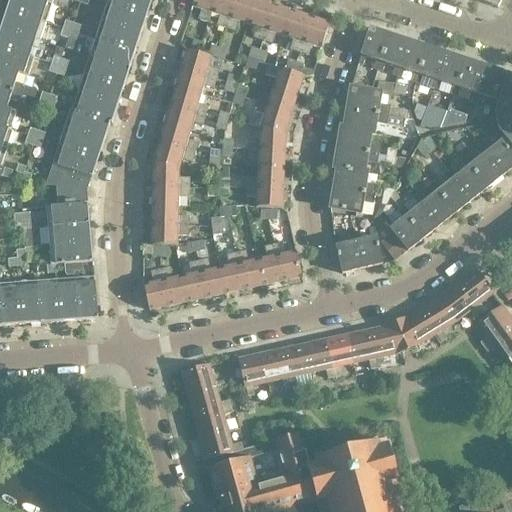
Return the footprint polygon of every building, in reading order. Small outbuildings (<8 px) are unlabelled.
[(52,5),(36,0),(9,0),(6,10),(46,23),(52,5)] [(147,16),(152,0),(108,0),(107,4),(147,16)] [(194,0),(192,8),(196,9),(201,11),(197,20),(208,24),(211,14),(215,0),(194,0)] [(215,0),(211,14),(219,17),(220,17),(216,27),(226,30),(236,0),(215,0)] [(236,0),(226,30),(235,32),(238,23),(248,26),(256,0),(255,0),(236,0)] [(256,0),(248,26),(256,29),(253,39),(263,42),(275,6),(256,0)] [(473,0),(498,8),(501,0),(473,0)] [(107,4),(101,22),(141,34),(147,16),(107,4)] [(275,6),(263,42),(272,44),(274,35),(285,38),(293,12),(275,6)] [(46,23),(6,10),(0,27),(0,28),(40,41),(46,23)] [(293,12),(285,38),(292,41),(289,50),(299,54),(302,44),(311,18),(293,12)] [(302,44),(299,54),(308,56),(311,47),(316,49),(317,48),(321,49),(329,24),(311,18),(302,44)] [(74,21),(66,19),(63,26),(71,29),(74,21)] [(81,24),(74,21),(71,29),(79,32),(81,24)] [(101,22),(95,40),(135,52),(141,34),(101,22)] [(71,29),(63,26),(61,34),(68,37),(71,29)] [(0,48),(34,59),(40,41),(0,28),(0,48)] [(79,32),(71,29),(68,37),(76,39),(79,32)] [(369,29),(360,57),(358,64),(362,66),(365,58),(375,62),(373,70),(377,71),(380,63),(390,36),(369,29)] [(390,36),(380,63),(377,71),(382,73),(385,65),(394,68),(392,76),(396,77),(399,69),(408,42),(390,36)] [(72,50),(76,39),(68,37),(68,38),(64,48),(72,50)] [(95,40),(89,58),(129,70),(135,52),(95,40)] [(204,43),(194,40),(191,48),(202,51),(204,43)] [(408,42),(399,69),(396,77),(400,79),(403,71),(413,74),(411,82),(415,83),(418,76),(427,48),(408,42)] [(218,57),(221,47),(212,45),(210,55),(218,57)] [(53,55),(61,57),(64,48),(56,46),(53,55)] [(226,59),(229,50),(221,47),(218,57),(226,59)] [(34,59),(0,48),(0,68),(28,77),(34,59)] [(258,60),(261,51),(253,48),(250,58),(258,60)] [(427,48),(418,76),(415,83),(420,85),(422,77),(432,80),(430,88),(434,90),(437,82),(446,54),(427,48)] [(266,63),(269,53),(261,51),(258,60),(266,63)] [(186,52),(181,70),(216,80),(219,71),(209,68),(211,58),(191,53),(186,52)] [(446,54),(437,82),(434,90),(439,91),(442,83),(452,87),(449,94),(453,96),(456,88),(465,61),(446,54)] [(61,58),(54,55),(51,63),(59,65),(61,58)] [(69,60),(61,58),(59,65),(66,68),(69,60)] [(89,58),(83,76),(123,88),(129,70),(89,58)] [(260,62),(250,59),(247,67),(258,71),(260,62)] [(465,61),(456,88),(453,96),(458,98),(460,90),(471,93),(468,101),(472,102),(475,95),(484,67),(465,61)] [(290,67),(289,73),(299,76),(302,66),(292,62),(290,67)] [(59,65),(51,63),(49,70),(56,73),(59,65)] [(66,68),(59,65),(56,73),(64,76),(66,68)] [(275,79),(272,88),(297,96),(303,78),(299,76),(289,73),(284,71),(268,66),(265,75),(275,79)] [(484,67),(475,95),(472,102),(477,104),(480,96),(489,99),(486,106),(491,108),(493,101),(494,101),(502,77),(503,73),(484,67)] [(15,83),(18,74),(0,68),(0,88),(21,95),(24,86),(15,83)] [(181,70),(175,88),(201,96),(203,87),(213,89),(216,80),(181,70)] [(494,112),(496,127),(497,129),(511,148),(511,76),(506,74),(494,112)] [(240,77),(230,75),(228,83),(238,85),(240,77)] [(83,76),(77,94),(117,106),(123,88),(83,76)] [(391,93),(392,83),(376,81),(375,91),(391,93)] [(238,85),(228,83),(226,91),(236,94),(238,85)] [(405,86),(393,85),(391,93),(403,95),(405,86)] [(36,90),(24,86),(21,95),(32,98),(34,99),(36,90)] [(249,90),(239,87),(236,95),(246,98),(249,90)] [(19,103),(21,95),(0,88),(0,108),(6,110),(10,100),(19,103)] [(201,96),(175,88),(170,106),(205,117),(208,108),(198,105),(201,96)] [(259,93),(256,103),(291,114),(297,96),(272,88),(269,96),(259,93)] [(389,107),(380,106),(382,93),(355,88),(355,91),(349,90),(345,110),(388,117),(389,107)] [(50,94),(42,91),(40,99),(47,102),(50,94)] [(57,97),(50,94),(47,102),(55,104),(57,97)] [(70,111),(112,124),(117,106),(77,94),(72,111),(70,111)] [(246,98),(236,95),(234,103),(244,106),(246,98)] [(47,102),(40,99),(37,106),(45,109),(47,102)] [(55,104),(47,102),(45,109),(52,112),(55,104)] [(291,114),(256,103),(253,112),(263,116),(259,129),(285,131),(291,114)] [(420,121),(425,108),(416,104),(413,112),(416,119),(420,121)] [(203,126),(205,117),(170,106),(164,125),(190,133),(192,123),(203,126)] [(16,113),(6,110),(0,108),(0,128),(10,132),(16,113)] [(411,120),(408,110),(398,109),(397,118),(411,120)] [(345,110),(342,127),(360,129),(385,133),(386,128),(386,126),(414,129),(411,120),(397,118),(388,117),(345,110)] [(70,111),(64,129),(104,141),(109,125),(111,125),(112,124),(70,111)] [(465,123),(468,114),(457,111),(453,124),(457,126),(465,123)] [(231,115),(222,112),(219,120),(229,123),(231,115)] [(444,120),(433,116),(429,125),(440,129),(444,120)] [(229,123),(219,120),(217,128),(227,131),(229,123)] [(187,141),(190,133),(164,125),(159,143),(194,154),(197,144),(187,141)] [(37,129),(30,126),(27,134),(35,136),(37,129)] [(339,126),(335,149),(368,154),(378,156),(380,146),(370,145),(371,137),(374,138),(385,138),(385,133),(360,129),(342,127),(339,126)] [(12,132),(0,128),(0,147),(2,148),(6,150),(12,132)] [(45,131),(37,129),(35,136),(42,139),(45,131)] [(64,129),(58,147),(98,159),(104,141),(64,129)] [(248,140),(247,150),(284,152),(285,131),(259,129),(258,140),(248,140)] [(35,136),(27,134),(24,141),(32,144),(35,136)] [(480,147),(485,153),(503,176),(511,169),(511,154),(501,141),(495,134),(491,138),(497,144),(488,151),(483,144),(480,147)] [(460,142),(454,147),(464,159),(470,166),(488,189),(503,176),(485,153),(480,147),(471,135),(467,138),(481,157),(473,163),(468,157),(470,155),(460,142)] [(42,139),(35,136),(32,144),(40,146),(42,139)] [(428,138),(422,142),(431,152),(436,147),(428,138)] [(235,141),(225,139),(224,148),(234,149),(235,141)] [(431,152),(421,141),(416,148),(425,158),(431,152)] [(159,143),(151,168),(179,169),(182,160),(192,163),(194,154),(159,143)] [(58,147),(52,165),(90,178),(90,177),(92,177),(98,159),(58,147)] [(234,149),(224,148),(223,156),(233,157),(234,149)] [(37,158),(39,151),(33,149),(30,156),(37,158)] [(335,149),(332,169),(368,174),(368,172),(366,171),(367,163),(377,165),(378,156),(368,154),(335,149)] [(386,157),(396,158),(397,151),(387,149),(386,157)] [(222,151),(212,150),(211,158),(221,160),(222,151)] [(284,152),(247,150),(247,160),(257,160),(257,170),(284,171),(284,152)] [(386,157),(385,166),(401,168),(402,159),(396,158),(386,157)] [(221,160),(211,158),(210,167),(220,168),(221,160)] [(465,169),(457,176),(454,178),(472,201),(488,189),(470,166),(464,159),(460,163),(465,169)] [(25,166),(18,164),(15,171),(23,173),(25,166)] [(90,178),(52,165),(46,186),(56,187),(86,191),(90,178)] [(13,170),(5,168),(3,176),(11,178),(13,170)] [(151,168),(151,188),(189,188),(189,179),(179,178),(179,169),(151,168)] [(368,174),(332,169),(330,179),(334,179),(332,189),(365,194),(374,196),(376,186),(366,185),(368,174)] [(246,178),(245,188),(283,190),(284,171),(257,170),(256,179),(246,178)] [(32,174),(24,172),(22,180),(29,182),(32,174)] [(432,184),(438,191),(456,214),(472,201),(454,178),(449,172),(445,175),(449,182),(441,189),(435,182),(432,184)] [(417,197),(422,204),(440,227),(456,214),(438,191),(432,184),(425,177),(422,180),(429,188),(434,194),(425,201),(420,194),(417,197)] [(210,178),(210,187),(220,187),(220,179),(210,178)] [(231,179),(221,179),(221,187),(231,188),(231,179)] [(401,209),(406,216),(424,239),(440,227),(422,204),(408,186),(404,189),(418,207),(409,214),(393,192),(390,199),(399,211),(401,209)] [(86,191),(56,187),(57,207),(87,205),(86,191)] [(219,195),(220,187),(210,187),(209,195),(219,195)] [(231,188),(221,187),(220,196),(230,196),(231,188)] [(151,188),(151,207),(178,208),(179,198),(189,198),(189,188),(151,188)] [(283,190),(245,188),(245,198),(255,198),(255,209),(260,209),(277,209),(277,208),(282,208),(283,190)] [(332,189),(329,209),(334,210),(334,212),(361,216),(361,215),(371,216),(373,205),(374,196),(365,194),(332,189)] [(390,198),(394,191),(384,189),(382,197),(390,198)] [(390,198),(382,197),(381,205),(373,221),(378,222),(390,198)] [(45,208),(46,218),(47,227),(89,224),(87,205),(57,207),(45,208)] [(220,206),(221,215),(235,214),(235,205),(220,206)] [(151,207),(150,226),(188,227),(188,217),(178,217),(178,208),(151,207)] [(269,210),(260,209),(260,221),(268,221),(269,210)] [(385,223),(390,229),(389,230),(402,246),(407,252),(408,251),(408,252),(424,239),(406,216),(401,209),(400,210),(397,213),(402,219),(393,226),(388,220),(385,223)] [(277,210),(269,210),(268,221),(276,221),(277,210)] [(30,211),(22,212),(23,220),(31,219),(30,211)] [(22,212),(14,213),(15,221),(23,220),(22,212)] [(223,215),(213,216),(214,225),(224,224),(223,215)] [(31,219),(23,220),(24,228),(32,227),(31,219)] [(23,220),(15,221),(16,229),(24,228),(23,220)] [(353,234),(355,242),(362,270),(382,266),(382,265),(381,258),(376,237),(375,237),(374,230),(378,230),(379,222),(378,222),(367,220),(369,230),(370,238),(360,241),(358,233),(353,234)] [(89,224),(47,227),(47,228),(49,246),(90,243),(89,224)] [(224,224),(214,225),(214,233),(224,232),(224,224)] [(160,246),(169,246),(178,246),(178,237),(188,237),(188,227),(150,226),(150,246),(160,246)] [(334,238),(335,247),(342,275),(362,270),(355,242),(353,234),(349,235),(351,243),(340,245),(338,237),(334,238)] [(202,251),(200,242),(192,243),(194,252),(202,251)] [(90,243),(49,246),(50,265),(64,265),(92,262),(90,243)] [(194,252),(192,243),(184,244),(186,253),(194,252)] [(283,243),(273,246),(281,282),(301,277),(295,251),(285,254),(283,243)] [(169,258),(169,246),(160,246),(150,246),(144,249),(143,249),(143,257),(151,257),(151,258),(169,258)] [(266,258),(257,260),(262,286),(281,282),(273,246),(264,248),(266,258)] [(402,246),(381,258),(382,265),(395,262),(407,252),(402,246)] [(33,248),(25,249),(26,257),(34,256),(33,248)] [(25,249),(17,250),(18,258),(26,257),(25,249)] [(245,252),(235,254),(243,290),(262,286),(257,260),(247,262),(245,252)] [(228,266),(219,268),(224,294),(243,290),(235,254),(226,256),(228,266)] [(26,257),(18,258),(19,266),(27,265),(26,257)] [(18,258),(10,258),(11,266),(19,266),(18,258)] [(207,260),(198,262),(205,298),(224,294),(219,268),(209,270),(207,260)] [(190,275),(181,277),(187,302),(205,298),(198,262),(188,264),(190,275)] [(83,263),(75,264),(75,272),(83,271),(83,263)] [(75,264),(65,265),(66,275),(75,274),(75,272),(75,264)] [(55,266),(47,266),(48,274),(56,274),(55,266)] [(169,268),(160,270),(167,307),(187,302),(181,277),(171,279),(169,268)] [(152,283),(143,285),(148,311),(167,307),(160,270),(150,273),(152,283)] [(475,272),(457,285),(480,316),(486,312),(479,304),(492,294),(475,272)] [(94,279),(75,280),(78,321),(97,320),(95,295),(94,279)] [(75,280),(56,281),(59,323),(78,321),(75,280)] [(56,281),(37,283),(40,324),(59,323),(56,281)] [(37,283),(18,284),(21,326),(40,324),(37,283)] [(18,284),(0,285),(0,299),(2,327),(3,327),(21,326),(18,284)] [(457,285),(439,299),(455,322),(461,318),(468,312),(475,320),(480,316),(457,285)] [(439,299),(419,311),(435,335),(441,343),(447,339),(441,331),(455,322),(439,299)] [(479,343),(483,349),(511,328),(511,321),(502,307),(479,324),(488,337),(479,343)] [(407,319),(400,322),(397,324),(407,351),(419,346),(435,335),(419,311),(407,319)] [(387,328),(369,331),(375,359),(395,355),(407,351),(397,324),(393,325),(387,328)] [(511,328),(483,349),(487,354),(496,348),(505,362),(511,357),(511,328)] [(369,331),(347,336),(354,364),(368,361),(370,371),(377,369),(375,359),(369,331)] [(347,336),(325,341),(334,379),(340,377),(338,367),(354,364),(347,336)] [(325,341),(304,346),(310,374),(325,370),(327,380),(334,379),(325,341)] [(304,346),(282,351),(291,388),(298,387),(296,377),(310,374),(304,346)] [(282,351),(261,355),(267,383),(282,380),(284,390),(291,388),(282,351)] [(261,355),(239,360),(245,388),(247,398),(254,396),(252,386),(267,383),(261,355)] [(240,364),(232,366),(235,378),(242,377),(240,364)] [(210,367),(182,374),(188,396),(216,388),(210,367)] [(216,388),(188,396),(194,417),(222,409),(231,407),(229,400),(220,403),(216,388)] [(222,409),(194,417),(199,439),(227,431),(223,416),(233,414),(231,407),(222,409)] [(227,431),(199,439),(205,460),(234,453),(243,449),(241,442),(232,445),(227,431)] [(226,507),(227,511),(272,511),(315,501),(307,466),(308,466),(307,461),(300,433),(274,441),(282,475),(254,482),(247,458),(207,469),(216,501),(220,500),(221,505),(220,506),(221,507),(222,508),(226,507)] [(384,440),(314,459),(307,461),(308,466),(307,466),(315,501),(316,500),(316,501),(317,501),(319,508),(318,509),(319,511),(320,511),(403,511),(405,511),(404,508),(403,508),(401,501),(402,500),(401,497),(400,498),(398,490),(399,490),(399,487),(397,487),(395,480),(397,479),(387,445),(386,445),(384,440)] [(491,511),(488,500),(458,508),(459,511),(491,511)]
